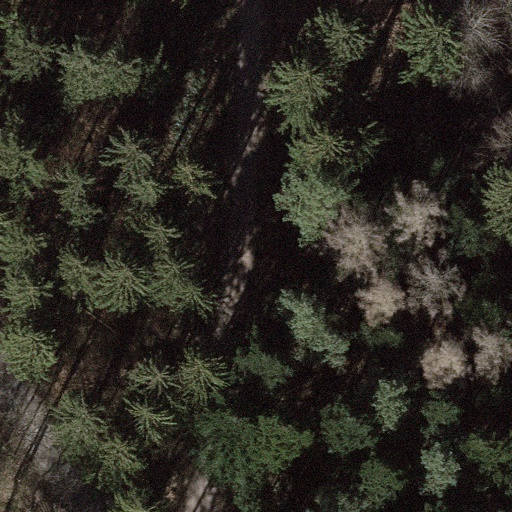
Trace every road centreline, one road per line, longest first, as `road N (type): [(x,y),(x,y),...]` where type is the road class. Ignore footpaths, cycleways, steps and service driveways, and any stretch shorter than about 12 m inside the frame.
road 1 (track): [(193,511),(227,295),(238,0)]
road 2 (track): [(0,370),(96,511)]
